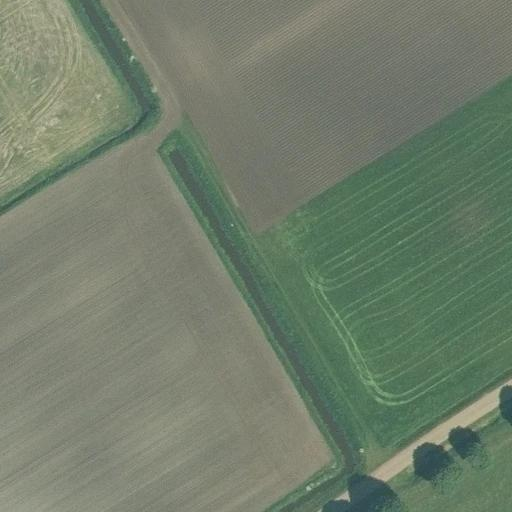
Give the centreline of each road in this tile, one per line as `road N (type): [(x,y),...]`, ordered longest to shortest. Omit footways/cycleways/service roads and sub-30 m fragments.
road 1 (track): [(106,0),(385,473)]
road 2 (residential): [(511,392),(324,511)]
